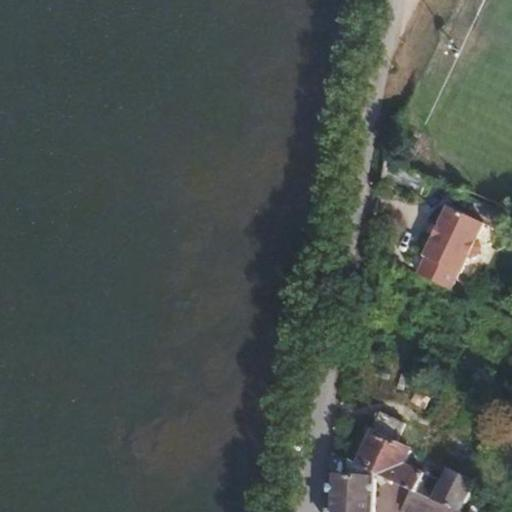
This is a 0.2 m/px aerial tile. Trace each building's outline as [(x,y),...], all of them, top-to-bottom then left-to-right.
[(389,161),(386,179),(422,195),(429,180),(389,161)] [(428,257),(420,275),(453,291),(461,273),(463,275),(470,260),(480,256),(483,248),(480,239),(487,224),(450,207),(426,257),(428,257)] [(369,427),(353,459),(378,472),(416,490),(459,511),(463,511),(478,483),(448,469),(442,481),(434,476),(425,472),(409,463),(416,450),(416,449),(400,442),(408,426),(382,414),(374,430),(369,427)] [(353,459),(334,452),(330,511),(375,511),(378,472),(353,459)] [(427,467),(425,472),(434,476),(437,471),(427,467)] [(459,511),(416,490),(405,511),(406,511),(459,511)]
